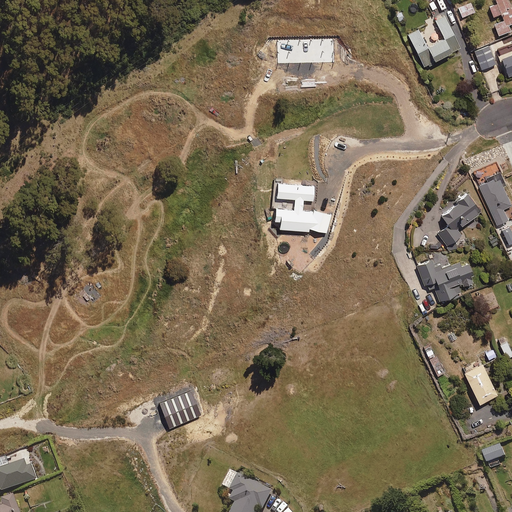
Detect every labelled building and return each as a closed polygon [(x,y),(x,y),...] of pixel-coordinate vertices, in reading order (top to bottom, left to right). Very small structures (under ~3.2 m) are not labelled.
[(500,13),(503,20),(493,24),(497,35),(509,30),(507,24),(511,22),(511,6),(509,8),(506,0),(494,0),(496,2),(486,5),(490,17),(500,13)] [(461,17),(474,12),(470,2),(458,8),(461,17)] [(422,65),(459,47),(443,15),(434,20),(443,37),(426,46),(417,28),(406,34),(422,65)] [(481,69),(495,63),(488,45),(473,51),(481,69)] [(511,52),(496,58),(503,76),(511,72),(511,70),(511,52)] [(501,185),(504,184),(498,169),(483,176),(485,180),(477,183),(496,224),(508,219),(503,208),(510,205),(501,185)] [(456,228),(479,210),(465,192),(438,214),(446,224),(436,231),(447,244),(460,234),(456,228)] [(470,275),(472,274),(467,262),(460,265),(459,262),(440,269),(438,265),(433,267),(430,259),(416,265),(424,284),(427,283),(429,288),(433,287),(438,300),(461,292),(459,287),(472,282),(470,275)] [(505,358),(511,354),(511,353),(506,341),(498,345),(505,358)] [(478,403),(496,394),(482,364),(463,373),(478,403)] [(488,463),(505,455),(500,444),(483,452),(488,463)] [(32,465),(27,467),(24,460),(0,469),(0,484),(2,491),(37,479),(32,465)] [(262,511),(272,490),(237,474),(230,490),(234,491),(230,500),(235,502),(230,511),(256,511),(258,509),(262,511)] [(0,511),(20,511),(14,495),(1,500),(4,506),(0,507),(0,511)]
